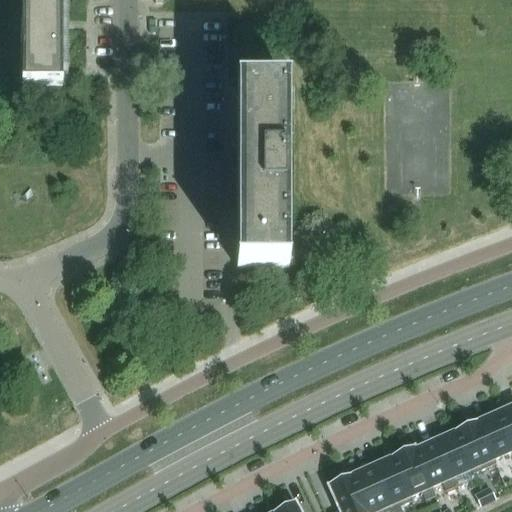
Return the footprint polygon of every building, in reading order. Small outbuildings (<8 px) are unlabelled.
[(21,0),(21,88),(62,88),(62,87),(62,78),(67,78),(67,0),(21,0)] [(289,88),(237,88),(237,171),(226,171),(225,182),(224,197),(237,197),(237,270),(289,270),(289,88)] [(511,408),(497,415),(511,449),(511,408)] [(511,449),(497,415),(476,425),(493,462),(493,461),(511,453),(511,449)] [(495,466),(493,461),(493,462),(476,425),(455,434),(472,471),(471,472),(473,476),(495,466)] [(452,480),(471,472),(472,471),(455,434),(434,443),(451,481),(452,480)] [(430,490),(431,489),(442,485),(446,493),(456,489),(452,480),(451,481),(434,443),(414,452),(413,453),(430,490)] [(409,499),(410,499),(421,494),(425,503),(435,498),(431,489),(430,490),(413,453),(414,452),(413,450),(391,460),(409,499)] [(391,460),(371,469),(388,509),(387,509),(388,511),(400,511),(399,509),(412,503),(410,499),(409,499),(391,460)] [(388,509),(371,469),(350,479),(364,511),(380,511),(387,509),(388,509)] [(338,511),(364,511),(350,479),(328,488),(338,511)] [(489,490),(482,494),(488,505),(495,501),(489,490)] [(474,498),(480,509),(488,505),(482,494),(474,498)]
